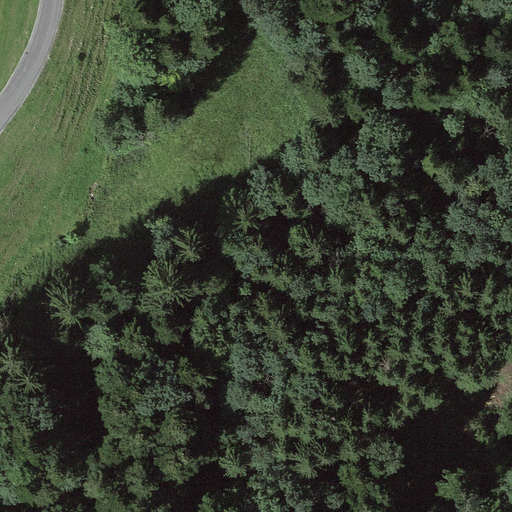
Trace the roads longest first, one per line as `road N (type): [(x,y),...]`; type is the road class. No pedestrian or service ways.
road 1 (track): [(302,511),(379,420),(511,372)]
road 2 (unclassified): [(0,120),(35,66),(56,0)]
